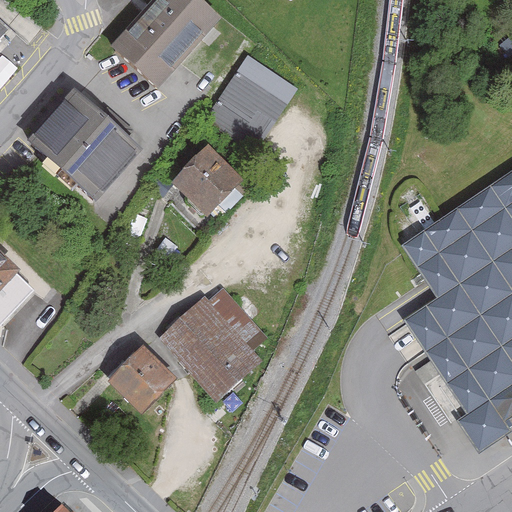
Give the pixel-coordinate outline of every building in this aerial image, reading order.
[(221,15),(204,0),(159,0),(113,51),(156,89),(221,15)] [(260,147),(298,86),(247,54),(209,115),(260,147)] [(141,147),(82,90),(31,142),(90,199),(141,147)] [(199,142),(160,177),(194,215),(233,180),(199,142)] [(511,410),(511,178),(411,246),(444,297),(410,320),(420,335),(448,377),(471,411),(501,418),(511,410)] [(0,329),(36,294),(0,257),(0,329)] [(260,358),(254,351),(270,337),(220,279),(157,334),(213,398),(260,358)] [(131,412),(168,373),(133,340),(96,379),(131,412)] [(501,418),(471,411),(458,420),(480,451),(511,432),(501,418)]
